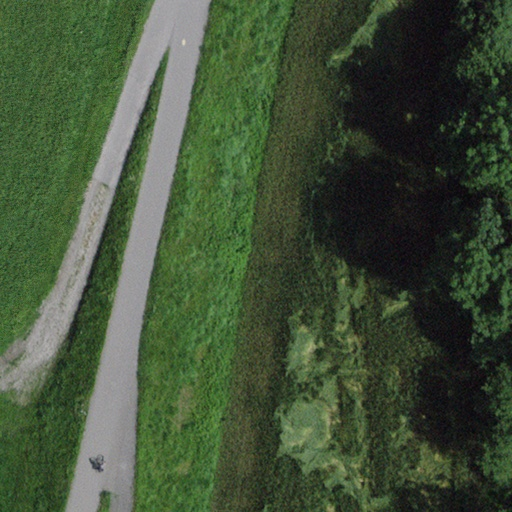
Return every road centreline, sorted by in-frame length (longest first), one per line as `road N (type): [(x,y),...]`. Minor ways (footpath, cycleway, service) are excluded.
road 1 (track): [(194,0),(138,324),(94,511)]
road 2 (track): [(0,380),(39,363),(174,0)]
road 3 (track): [(129,511),(138,324)]
